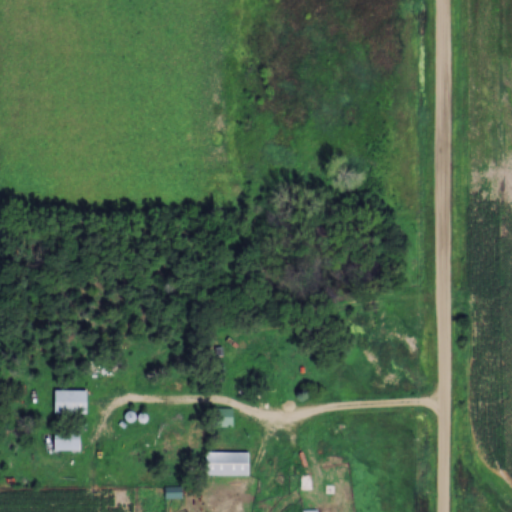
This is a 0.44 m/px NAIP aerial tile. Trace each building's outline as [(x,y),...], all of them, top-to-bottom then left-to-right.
[(100,364),(100,379),(112,379),(112,364),(100,364)] [(244,390),(276,390),(276,367),(244,367),(244,390)] [(89,391),(55,391),(55,415),(89,415),(89,391)] [(230,410),(216,410),(216,426),(230,426),(230,410)] [(82,429),(56,429),(56,452),(82,452),(82,429)] [(206,477),(249,477),(249,453),(206,453),(206,477)] [(183,498),(183,488),(167,488),(167,498),(183,498)]
